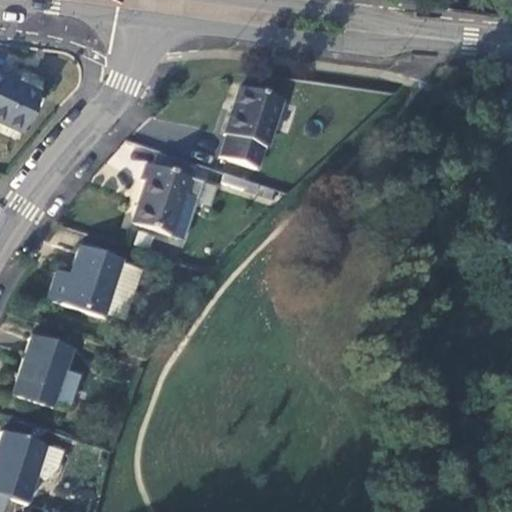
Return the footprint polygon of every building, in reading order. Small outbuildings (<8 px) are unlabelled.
[(0,118),(19,127),(43,75),(21,65),(16,77),(0,69),(0,118)] [(284,102),(245,87),(227,134),(230,135),(222,155),(255,167),(263,146),(266,147),(284,102)] [(187,162),(157,152),(153,167),(144,165),(140,180),(145,181),(131,224),(183,239),(195,195),(186,193),(191,178),(183,176),(187,162)] [(243,189),(245,182),(223,175),(221,182),(243,189)] [(200,181),(191,178),(186,193),(195,195),(200,181)] [(254,192),(256,185),(245,182),(243,189),(254,192)] [(153,237),(138,233),(135,244),(150,248),(153,237)] [(119,260),(77,248),(68,279),(66,285),(53,281),(47,302),(99,318),(101,315),(121,321),(137,269),(118,263),(119,260)] [(55,275),(53,281),(66,285),(68,279),(55,275)] [(68,350),(29,337),(10,397),(49,409),(51,402),(67,405),(76,376),(62,371),(68,350)] [(0,496),(15,501),(20,502),(29,475),(40,479),(44,466),(50,468),(56,450),(0,432),(0,496)] [(0,511),(11,511),(15,501),(0,496),(0,511)]
